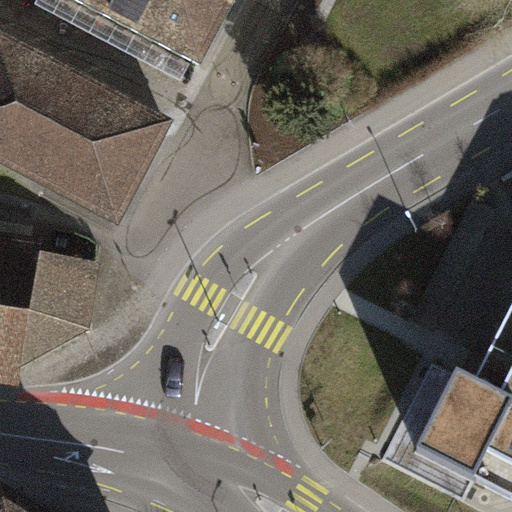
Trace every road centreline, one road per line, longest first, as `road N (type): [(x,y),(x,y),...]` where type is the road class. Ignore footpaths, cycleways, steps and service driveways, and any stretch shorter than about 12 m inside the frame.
road 1 (secondary): [(181,460),(187,406),(228,308),(261,264),(511,109)]
road 2 (tertiary): [(0,433),(181,460)]
